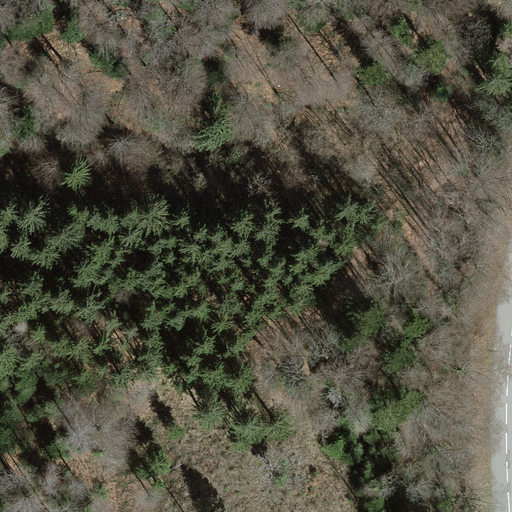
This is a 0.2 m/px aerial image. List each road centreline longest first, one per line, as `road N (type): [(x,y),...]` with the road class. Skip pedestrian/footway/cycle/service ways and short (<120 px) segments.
road 1 (secondary): [(509,511),(511,332)]
road 2 (track): [(122,511),(127,347)]
